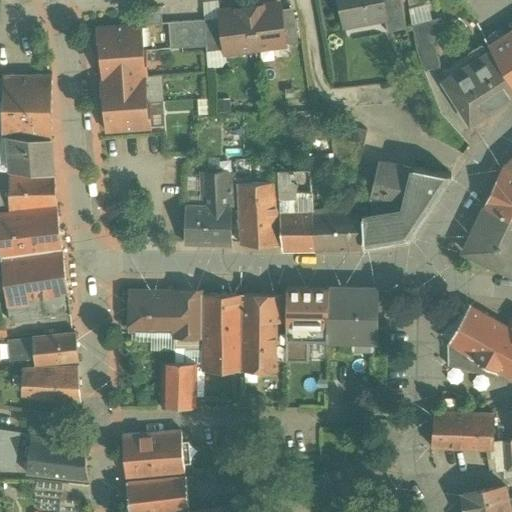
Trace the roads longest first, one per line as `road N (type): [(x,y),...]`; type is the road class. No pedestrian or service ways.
road 1 (residential): [(85,264),(430,281)]
road 2 (residential): [(46,7),(85,264)]
road 3 (residential): [(85,264),(103,511)]
road 4 (residential): [(430,281),(415,413),(427,511)]
road 5 (residential): [(511,126),(473,171),(444,223),(430,281)]
